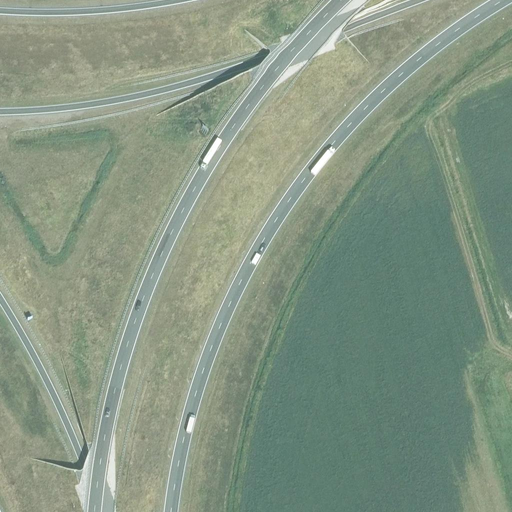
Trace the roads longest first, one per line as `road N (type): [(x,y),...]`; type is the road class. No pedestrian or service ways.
road 1 (trunk): [(170,511),(223,315),(284,207),(404,69),(505,0)]
road 2 (trunk): [(339,0),(279,62),(215,152),(163,249),(116,379),(94,511)]
road 3 (trunk): [(0,112),(175,87),(421,0)]
road 4 (trunk): [(100,511),(54,396),(0,298)]
road 5 (trunk): [(179,0),(0,10)]
